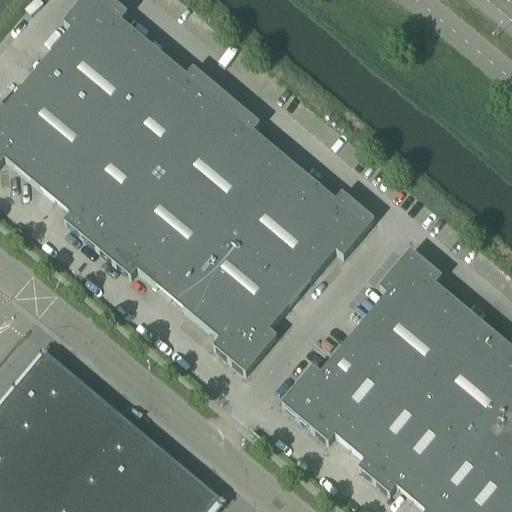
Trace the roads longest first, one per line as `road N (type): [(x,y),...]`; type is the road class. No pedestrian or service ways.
road 1 (unclassified): [(288,511),(0,270)]
road 2 (tertiary): [(415,0),(511,79)]
